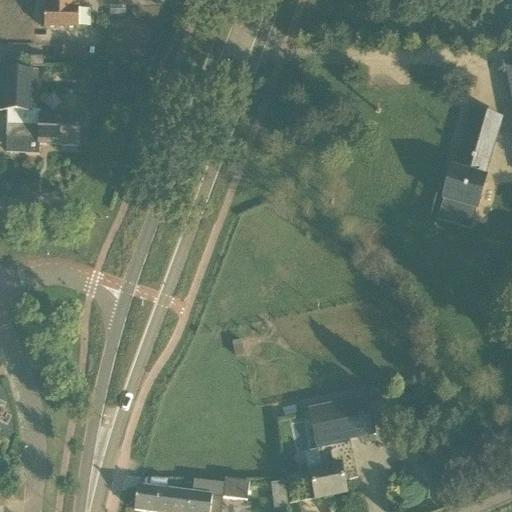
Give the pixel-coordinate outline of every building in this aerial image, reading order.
[(44,0),(45,8),(44,8),(44,28),(79,28),(79,9),(73,8),(73,0),(44,0)] [(30,68),(44,68),(44,57),(29,58),(30,68)] [(39,126),(40,112),(31,112),(33,73),(2,72),(1,111),(7,111),(7,124),(39,126)] [(41,115),(41,112),(40,112),(39,126),(7,124),(7,139),(38,141),(38,146),(78,147),(79,115),(41,115)] [(484,178),(494,146),(465,137),(455,169),(453,168),(443,199),(458,204),(477,210),(486,179),(484,178)] [(319,469),(309,472),(315,501),(346,495),(343,482),(357,480),(349,440),(376,435),(375,430),(370,406),(368,399),(308,410),(319,469)] [(220,511),(223,500),(246,503),(249,483),(225,480),(224,486),(194,482),(192,495),(137,487),(134,511),(142,511),(220,511)]
